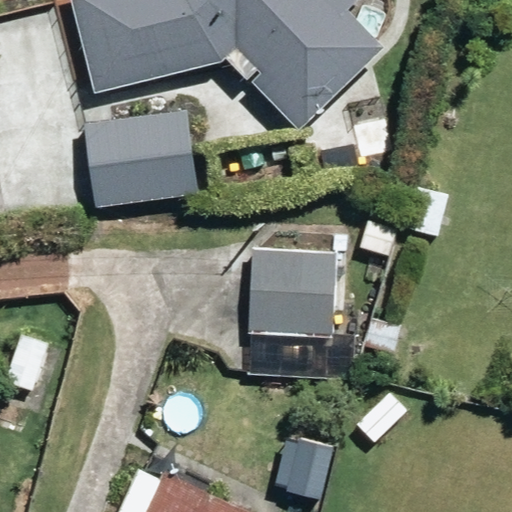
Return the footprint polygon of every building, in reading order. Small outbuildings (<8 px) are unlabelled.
[(222,62),(292,134),(375,51),(339,13),(352,0),(65,0),(89,96),(222,62)] [(78,126),(84,195),(185,187),(178,116),(78,126)] [(415,225),(439,231),(446,205),(423,198),(415,225)] [(244,367),(352,372),(354,329),(325,328),(329,243),(245,240),(241,324),(246,324),(244,367)] [(1,377),(36,385),(47,334),(13,326),(1,377)] [(349,419),(369,438),(401,405),(382,386),(349,419)] [(249,511),(251,509),(156,466),(153,473),(133,466),(111,511),(249,511)]
